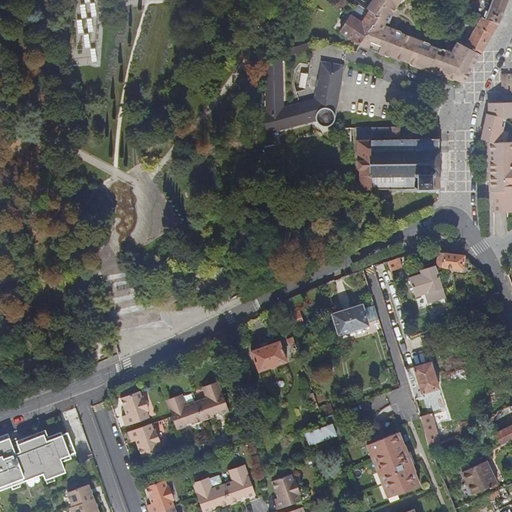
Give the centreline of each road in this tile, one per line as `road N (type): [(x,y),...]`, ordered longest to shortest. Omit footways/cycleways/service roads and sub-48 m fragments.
road 1 (residential): [(88,382),(429,217),(456,214)]
road 2 (residential): [(467,103),(354,55)]
